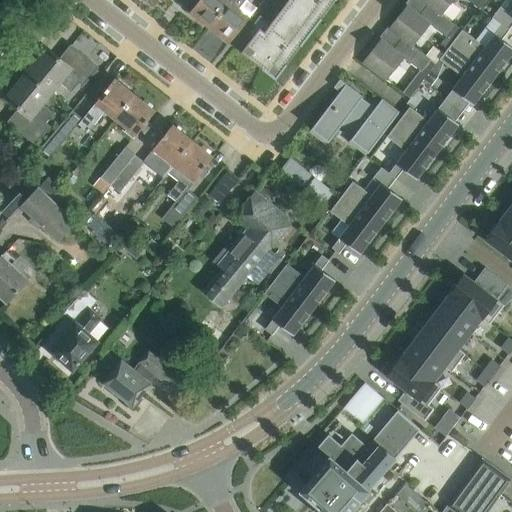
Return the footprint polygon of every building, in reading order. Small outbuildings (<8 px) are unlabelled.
[(210,28),(230,2),(228,0),(191,0),(185,8),(210,28)] [(229,43),(250,17),(239,9),(244,2),(241,0),(231,0),(230,2),(210,28),(229,43)] [(276,79),(335,0),(288,0),(271,24),(267,21),(268,21),(260,15),(246,33),(248,34),(248,33),(253,37),(241,52),(276,79)] [(485,0),(421,0),(428,5),(428,4),(442,15),(453,0),(467,0),(479,9),(485,0)] [(462,30),(442,15),(428,4),(428,5),(420,15),(407,5),(389,28),(402,38),(413,46),(430,24),(446,36),(441,44),(447,49),(462,30)] [(511,11),(510,14),(500,7),(492,17),(502,25),(502,24),(509,30),(511,25),(511,11)] [(511,46),(502,39),(509,30),(502,24),(502,25),(485,47),(462,30),(451,44),(495,77),(511,54),(511,46)] [(431,59),(413,46),(402,38),(394,48),(381,39),(363,62),(387,80),(404,58),(420,70),(403,92),(410,98),(424,79),(431,71),(436,63),(431,59)] [(83,85),(99,67),(71,44),(59,58),(47,48),(27,73),(51,93),(60,82),(72,92),(79,82),(83,85)] [(495,77),(451,44),(440,59),(463,76),(445,99),(452,104),(460,95),(473,105),(495,77)] [(431,71),(424,79),(433,86),(439,77),(438,77),(431,71)] [(54,113),(42,104),(51,93),(27,73),(6,98),(18,108),(7,122),(35,144),(50,126),(46,123),(54,113)] [(115,120),(135,95),(114,79),(106,89),(103,86),(96,94),(100,97),(79,123),(90,132),(106,112),(115,120)] [(363,97),(349,87),(344,94),(340,91),(309,132),(310,133),(313,130),(328,142),(342,124),(355,134),(351,139),(367,151),(365,154),(366,155),(399,112),(382,99),(374,109),(362,99),(363,97)] [(147,121),(155,111),(135,95),(115,120),(124,127),(122,130),(132,139),(140,129),(144,133),(151,124),(147,121)] [(445,114),(452,104),(445,99),(429,121),(410,106),(398,122),(438,152),(459,124),(445,114)] [(76,127),(66,119),(41,149),(50,157),(76,127)] [(417,180),(438,152),(398,122),(387,136),(406,150),(389,172),(389,173),(396,179),(403,169),(417,180)] [(174,166),(194,141),(173,125),(164,135),(161,132),(155,140),(158,143),(150,153),(162,162),(164,159),(174,166)] [(187,190),(199,175),(203,178),(209,170),(205,167),(213,157),(194,141),(174,166),(168,173),(179,181),(169,195),(177,201),(172,209),(175,211),(168,221),(175,227),(197,198),(187,190)] [(17,144),(7,157),(8,158),(10,159),(20,169),(28,160),(20,153),(23,149),(17,144)] [(111,186),(136,155),(126,147),(97,183),(105,190),(109,185),(111,186)] [(0,169),(10,159),(8,158),(7,157),(0,150),(0,169)] [(145,162),(136,155),(111,186),(113,187),(119,192),(120,193),(145,162)] [(334,192),(291,157),(280,169),(324,204),(334,192)] [(389,188),(396,179),(389,173),(389,172),(382,167),(373,177),(381,183),(372,196),(353,181),(342,196),(381,226),(402,199),(389,188)] [(48,176),(39,186),(51,198),(61,188),(48,176)] [(0,198),(0,208),(9,217),(27,198),(14,185),(0,198)] [(77,222),(53,200),(51,198),(39,186),(21,205),(59,242),(77,222)] [(270,250),(293,221),(255,191),(236,215),(249,226),(230,250),(263,277),(268,272),(270,274),(282,259),(270,250)] [(360,254),(381,226),(342,196),(330,211),(349,225),(332,248),(339,253),(346,244),(360,254)] [(511,206),(501,222),(500,222),(511,230),(511,206)] [(511,230),(500,222),(501,222),(500,221),(486,239),(511,259),(511,230)] [(127,238),(120,246),(137,261),(144,254),(127,238)] [(156,240),(152,245),(160,252),(164,247),(156,240)] [(222,308),(248,277),(257,285),(263,277),(230,250),(226,247),(214,262),(223,269),(204,293),(222,308)] [(28,280),(11,264),(16,259),(7,250),(0,257),(0,296),(7,303),(28,280)] [(305,277),(287,264),(276,278),(314,308),(336,280),(322,270),(329,260),(322,255),(305,277)] [(450,294),(451,294),(451,293),(482,317),(481,317),(490,324),(504,305),(496,299),(508,284),(485,267),(474,282),(464,275),(450,294)] [(293,336),(314,308),(276,278),(264,293),(282,307),(265,329),(272,334),(280,325),(293,336)] [(88,333),(101,319),(90,309),(97,301),(84,290),(63,313),(76,324),(65,336),(52,351),(73,370),(98,342),(88,333)] [(451,293),(451,294),(439,310),(469,333),(481,317),(482,317),(451,293)] [(469,333),(439,310),(427,326),(457,349),(457,348),(469,333)] [(457,349),(427,326),(414,342),(445,365),(443,367),(451,372),(465,354),(457,348),(457,349)] [(509,354),(511,349),(511,339),(509,338),(501,348),(509,354)] [(445,365),(414,342),(402,358),(432,381),(433,381),(443,367),(445,365)] [(149,381),(155,374),(171,386),(180,375),(165,362),(151,351),(135,371),(121,360),(103,383),(133,406),(151,383),(149,381)] [(402,358),(401,357),(387,376),(406,390),(398,400),(425,420),(433,409),(428,405),(441,387),(433,381),(432,381),(402,358)] [(492,376),(500,366),(492,360),(484,370),(492,376)] [(484,386),(492,376),(484,370),(476,380),(484,386)] [(365,382),(344,408),(363,424),(384,398),(365,382)] [(468,409),(475,398),(468,392),(460,402),(468,409)] [(329,457),(299,491),(322,511),(320,511),(352,511),(370,491),(369,490),(396,458),(420,429),(398,410),(367,446),(352,433),(341,445),(329,434),(318,447),(329,457)] [(365,423),(360,429),(368,435),(373,429),(365,423)] [(489,511),(511,481),(511,478),(483,458),(457,493),(442,511),(489,511)] [(406,486),(398,495),(408,504),(416,495),(406,486)] [(397,511),(387,503),(379,511),(397,511)]
